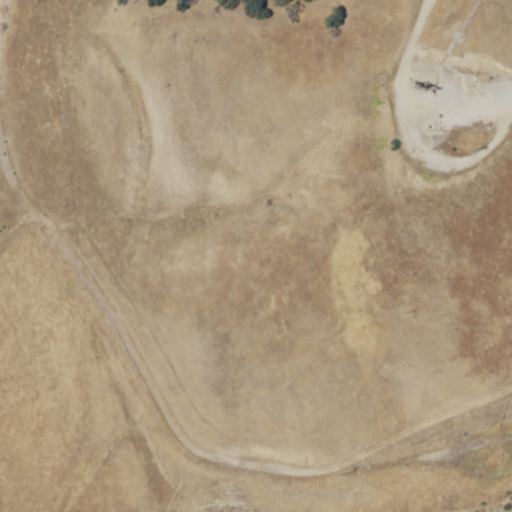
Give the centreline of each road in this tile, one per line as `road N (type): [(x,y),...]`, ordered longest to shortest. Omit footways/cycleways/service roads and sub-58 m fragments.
road 1 (track): [(511,386),(331,471),(290,479),(227,465),(179,441),(26,226),(0,230)]
road 2 (track): [(471,0),(389,87),(363,82),(347,61),(358,0)]
